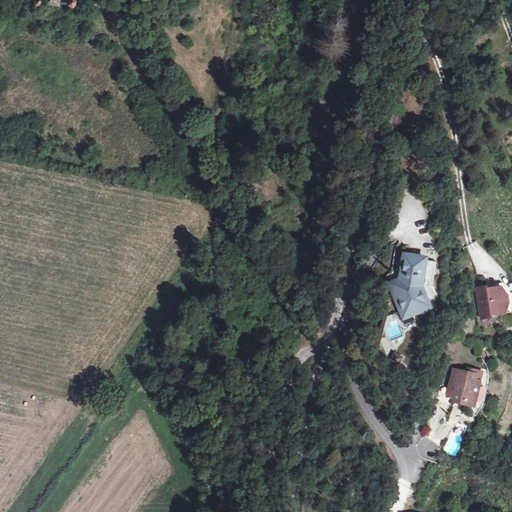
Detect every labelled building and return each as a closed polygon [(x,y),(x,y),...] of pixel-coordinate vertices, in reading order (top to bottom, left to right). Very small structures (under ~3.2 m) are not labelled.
[(67,3),(67,5),(68,7),(70,8),(72,9),(74,9),(75,8),(77,7),(78,5),(78,3),(78,1),(76,0),(68,0),(68,1),(67,3)] [(413,317),(422,314),(418,303),(426,300),(420,284),(421,275),(418,274),(420,257),(399,254),(398,260),(395,261),(394,271),(398,271),(398,279),(392,282),(394,288),(392,288),(394,295),(397,294),(405,316),(413,313),(413,317)] [(483,289),(471,288),(470,316),(482,316),(482,313),(498,314),(503,305),(503,299),(498,291),(483,291),(483,289)] [(418,303),(422,314),(431,311),(426,300),(418,303)] [(397,365),(403,358),(394,350),(388,358),(397,365)] [(463,373),(462,378),(472,381),(471,386),(477,387),(479,377),(463,373)] [(460,377),(452,375),(449,389),(445,401),(452,403),(452,406),(451,407),(470,412),(477,387),(471,386),(472,381),(462,378),(460,377)]
